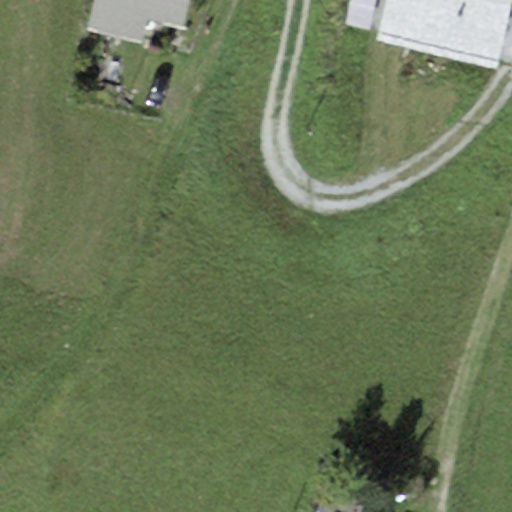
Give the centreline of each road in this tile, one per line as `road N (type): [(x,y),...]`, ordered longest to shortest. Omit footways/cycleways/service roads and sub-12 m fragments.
road 1 (track): [(218,0),(84,307),(0,406)]
road 2 (track): [(300,0),(275,148),(284,181),(318,200),(380,189),(437,157),(511,72)]
road 3 (track): [(511,223),(449,419),(436,505)]
